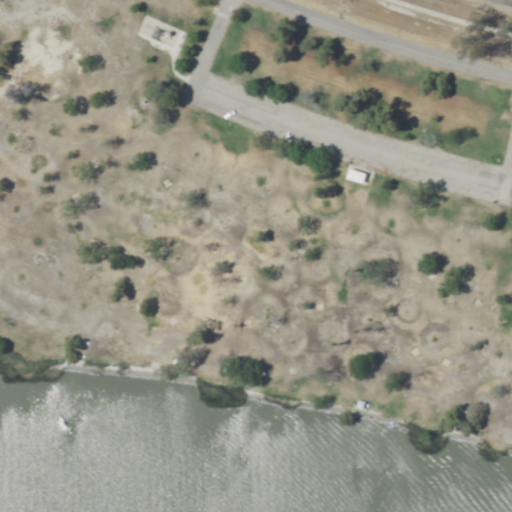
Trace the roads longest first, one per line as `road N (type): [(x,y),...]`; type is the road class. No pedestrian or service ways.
road 1 (residential): [(511,167),(507,177),(456,181),(242,102),(243,18),(253,0)]
road 2 (residential): [(511,70),(284,0)]
